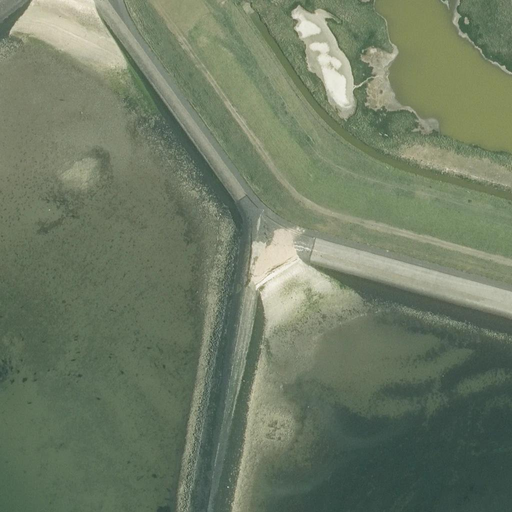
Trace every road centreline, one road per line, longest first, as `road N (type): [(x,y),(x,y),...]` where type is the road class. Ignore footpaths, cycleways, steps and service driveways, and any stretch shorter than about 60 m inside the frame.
road 1 (track): [(121,0),(136,34),(275,218),(511,286)]
road 2 (track): [(511,258),(300,194),(154,0)]
